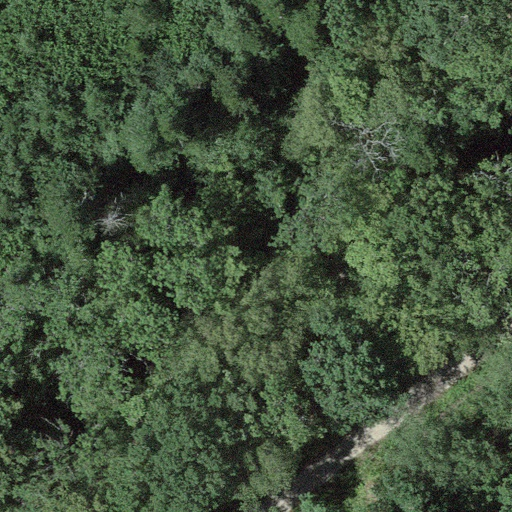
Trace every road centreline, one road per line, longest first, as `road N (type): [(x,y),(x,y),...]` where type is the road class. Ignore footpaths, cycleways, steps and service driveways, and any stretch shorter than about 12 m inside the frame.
road 1 (track): [(270,511),(511,323)]
road 2 (track): [(393,418),(482,511)]
